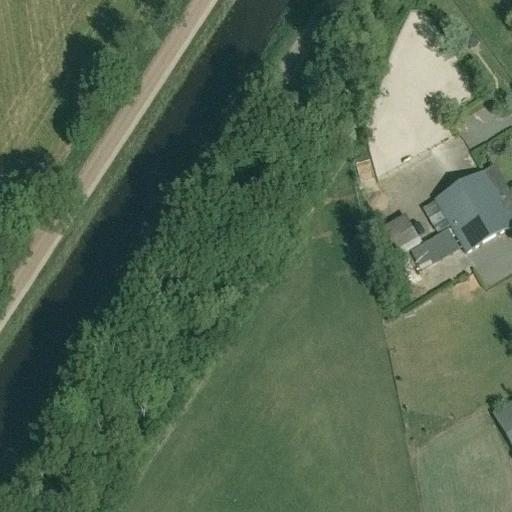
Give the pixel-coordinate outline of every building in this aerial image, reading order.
[(465,129),(476,152),(506,138),(495,115),(465,129)] [(381,162),(397,160),(393,138),(377,141),(381,162)] [(402,183),(412,182),(410,160),(401,161),(402,183)] [(435,204),(466,257),(511,230),(511,227),(482,177),(435,204)] [(429,281),(416,258),(407,263),(420,286),(429,281)] [(511,406),(493,417),(511,449),(511,406)]
